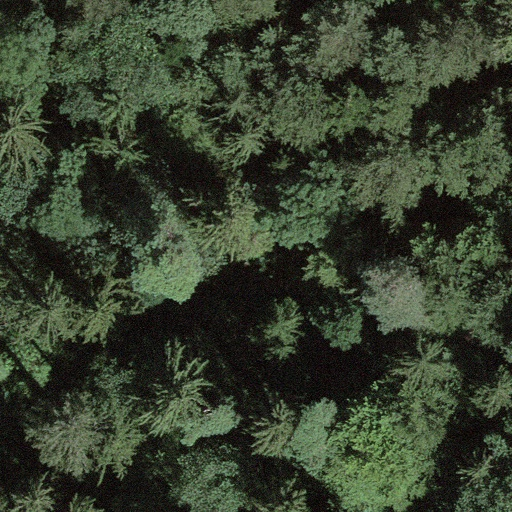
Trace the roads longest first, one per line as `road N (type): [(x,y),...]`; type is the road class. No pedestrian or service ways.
road 1 (track): [(511,230),(447,205),(275,61),(137,0)]
road 2 (track): [(481,511),(447,205)]
